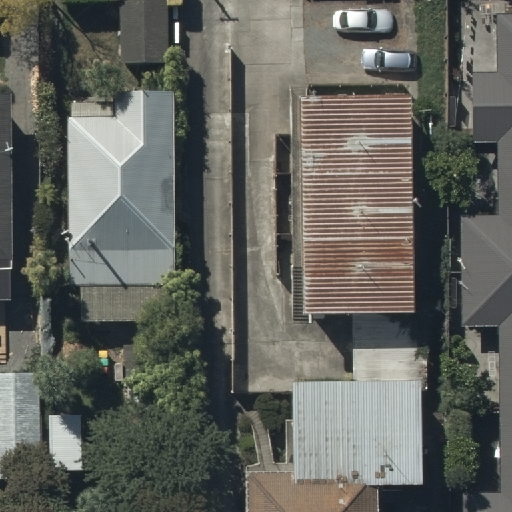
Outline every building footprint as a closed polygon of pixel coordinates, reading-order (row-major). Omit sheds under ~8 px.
[(118,3),(118,68),(166,68),(166,6),(154,5),(154,1),(125,1),(125,3),(118,3)] [(511,511),(511,20),(497,21),(497,79),(471,79),(471,147),(497,147),(497,222),(458,222),(459,333),(497,332),(498,481),(474,481),(474,499),(462,499),(461,511),(511,511)] [(172,294),(171,101),(111,103),(111,109),(72,109),(72,129),(66,129),(66,293),(79,293),(80,329),(165,329),(166,294),(172,294)] [(0,303),(9,304),(5,108),(0,107),(0,303)] [(403,306),(402,108),(298,108),(299,331),(351,331),(351,397),(288,397),(289,489),(241,489),(241,511),(374,511),(374,498),(418,497),(417,397),(424,397),(423,306),(403,306)] [(0,379),(0,487),(16,487),(16,480),(38,480),(37,379),(0,379)]
